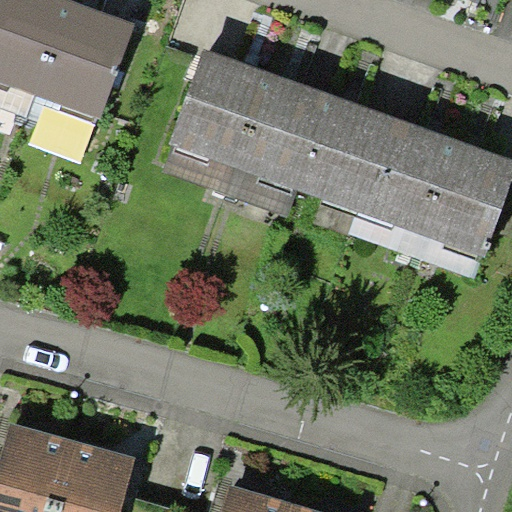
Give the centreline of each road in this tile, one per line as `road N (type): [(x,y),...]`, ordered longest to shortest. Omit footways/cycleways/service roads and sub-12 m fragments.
road 1 (residential): [(0,327),(490,476),(511,420)]
road 2 (residential): [(310,0),(511,74)]
